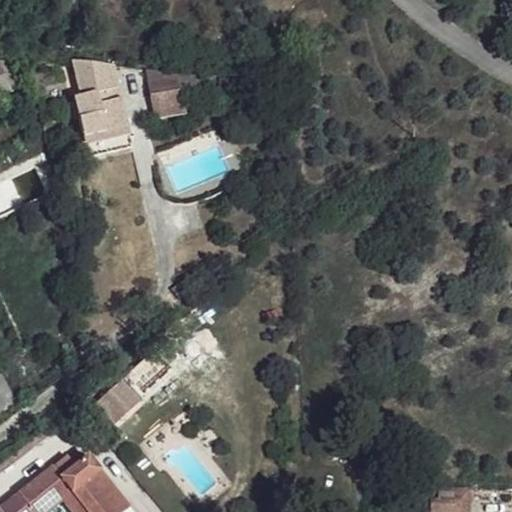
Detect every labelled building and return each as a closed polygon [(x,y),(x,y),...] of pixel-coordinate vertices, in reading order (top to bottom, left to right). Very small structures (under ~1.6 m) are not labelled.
[(5,60),(0,62),(0,68),(9,92),(16,89),(5,60)] [(71,61),(79,97),(73,99),(75,104),(79,121),(83,140),(128,129),(122,100),(98,106),(95,95),(119,89),(115,67),(71,61)] [(0,95),(9,92),(0,68),(0,95)] [(177,75),(146,71),(148,81),(177,75)] [(148,81),(155,122),(187,117),(182,92),(189,91),(186,76),(177,75),(148,81)] [(209,80),(186,76),(189,91),(211,86),(209,80)] [(119,89),(95,95),(98,106),(122,100),(119,89)] [(75,104),(69,106),(73,122),(79,121),(75,104)] [(128,129),(83,140),(85,146),(129,135),(128,129)] [(0,400),(11,394),(0,373),(0,400)] [(125,382),(97,404),(115,428),(143,405),(125,382)] [(11,394),(0,400),(0,414),(17,405),(11,394)] [(66,456),(51,467),(60,478),(74,467),(66,456)] [(0,508),(0,511),(35,511),(66,487),(86,511),(124,511),(128,509),(87,457),(74,467),(60,478),(51,467),(0,508)] [(86,511),(66,487),(35,511),(46,511),(62,500),(71,511),(86,511)] [(440,491),(439,501),(463,500),(463,491),(440,491)]
